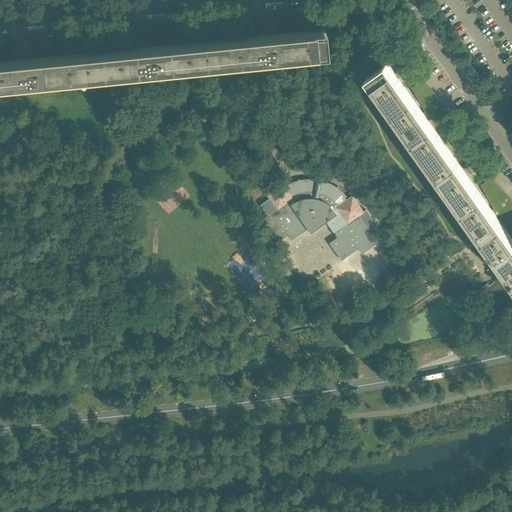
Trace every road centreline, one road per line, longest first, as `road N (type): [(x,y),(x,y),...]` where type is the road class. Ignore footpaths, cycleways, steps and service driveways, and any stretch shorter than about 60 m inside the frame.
road 1 (secondary): [(0,428),(389,381),(511,354)]
road 2 (residential): [(511,153),(401,0)]
road 3 (residential): [(0,25),(185,7)]
